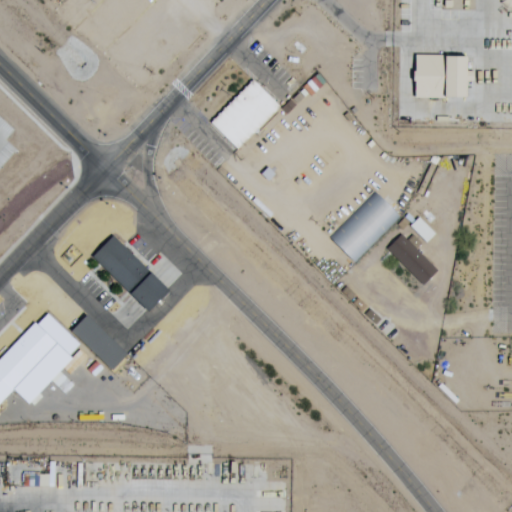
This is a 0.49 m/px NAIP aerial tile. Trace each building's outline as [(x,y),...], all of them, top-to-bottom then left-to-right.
[(415,55),(414,100),(466,101),(467,57),(415,55)] [(254,82),(211,123),(238,150),(281,110),(254,82)] [(374,193),(329,235),(354,262),(399,220),(374,193)] [(435,235),(420,219),(411,227),(427,243),(435,235)] [(402,235),(387,250),(423,286),(438,271),(402,235)] [(114,237),(94,258),(150,311),(170,291),(114,237)] [(46,312),(0,360),(0,406),(14,392),(30,406),(74,359),(71,356),(81,345),(46,312)] [(311,511),(312,501),(301,501),(300,511),(311,511)]
